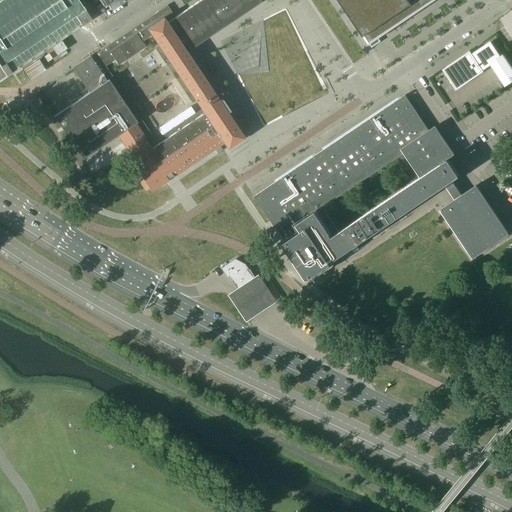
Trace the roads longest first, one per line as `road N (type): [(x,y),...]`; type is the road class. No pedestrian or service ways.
road 1 (trunk): [(0,239),(213,361),(511,505)]
road 2 (trunk): [(511,470),(328,381)]
road 3 (trunk): [(328,381),(159,295)]
road 4 (trunk): [(159,295),(69,249),(0,201)]
road 5 (residential): [(484,181),(405,66)]
road 6 (residential): [(43,76),(149,0)]
